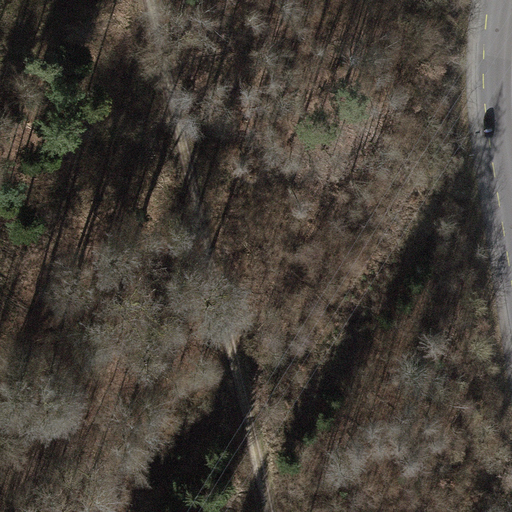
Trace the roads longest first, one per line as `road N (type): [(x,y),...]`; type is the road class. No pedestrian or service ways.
road 1 (track): [(269,511),(149,0)]
road 2 (tertiary): [(507,0),(496,81),(511,210)]
